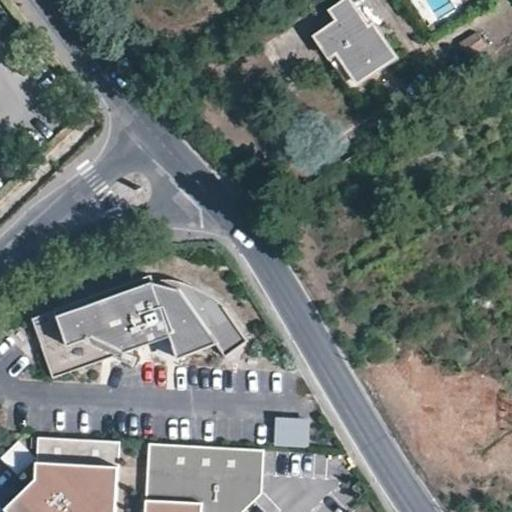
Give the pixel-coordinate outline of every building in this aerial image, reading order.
[(336,52),(358,82),(396,55),(373,24),(368,27),(349,0),(344,0),(331,9),(337,20),(316,35),(327,52),(330,56),(336,52)] [(330,56),(328,58),(348,88),(358,82),(336,52),(330,56)] [(172,273),(159,275),(156,269),(37,313),(59,372),(177,329),(185,352),(223,338),(232,351),(255,335),(234,304),(229,296),(221,289),(214,284),(205,279),(195,275),(184,273),(172,273)] [(124,511),(129,436),(47,431),(44,473),(19,497),(32,511),(124,511)] [(273,444),(158,437),(153,511),(245,511),(270,488),(273,444)] [(23,474),(35,455),(16,443),(4,462),(23,474)] [(32,511),(19,497),(11,503),(19,511),(32,511)]
